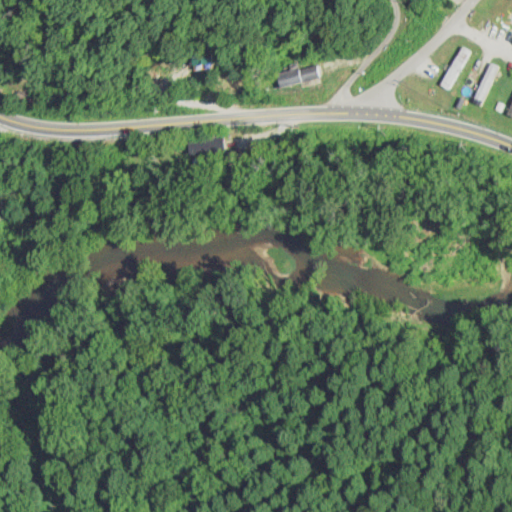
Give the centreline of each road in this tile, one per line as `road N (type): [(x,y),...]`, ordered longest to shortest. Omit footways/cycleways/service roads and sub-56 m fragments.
road 1 (secondary): [(511,145),(367,112),(84,130),(0,115)]
road 2 (tertiary): [(367,112),(387,79),(468,0)]
